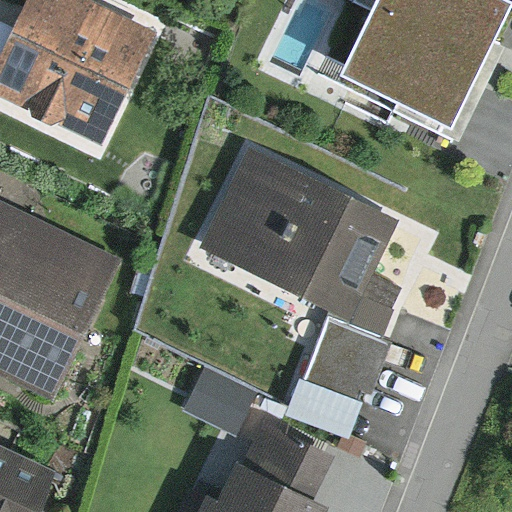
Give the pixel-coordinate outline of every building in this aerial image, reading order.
[(155,37),(78,0),(28,0),(0,60),(0,100),(102,149),(155,37)] [(511,30),(511,9),(491,0),(392,0),(353,83),(463,135),(511,30)] [(463,248),(260,151),(214,245),(350,310),(305,403),(373,436),(463,248)] [(112,264),(1,213),(0,215),(0,371),(51,395),(112,264)] [(332,454),(254,420),(213,511),(347,511),(353,499),(319,484),(332,454)] [(61,511),(79,470),(0,437),(0,511),(61,511)]
